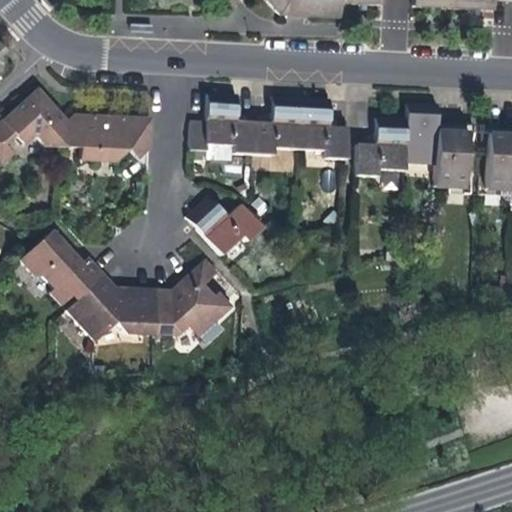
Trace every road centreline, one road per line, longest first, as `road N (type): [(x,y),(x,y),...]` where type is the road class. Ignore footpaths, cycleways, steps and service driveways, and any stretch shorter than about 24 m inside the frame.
road 1 (residential): [(511,71),(169,63)]
road 2 (residential): [(161,249),(169,63)]
